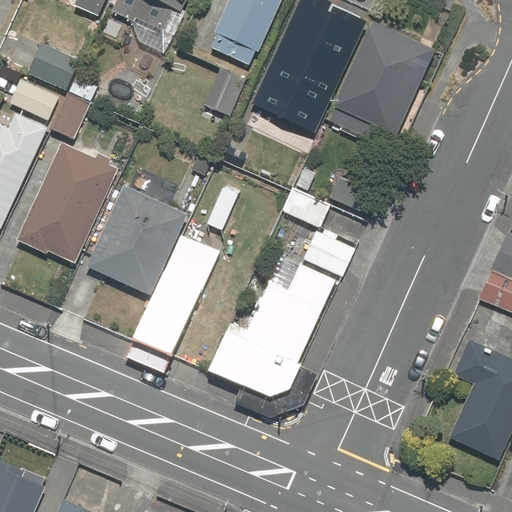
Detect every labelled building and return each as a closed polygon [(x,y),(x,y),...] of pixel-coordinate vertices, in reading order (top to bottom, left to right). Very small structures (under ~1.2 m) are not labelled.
[(190,0),(140,0),(168,12),(172,0),(190,0)] [(285,0),(231,0),(208,51),(254,72),(285,0)] [(368,21),(320,0),(299,0),(265,78),(330,107),(368,21)] [(442,55),(373,25),(333,115),(402,145),(442,55)] [(39,48),(24,81),(60,96),(74,64),(39,48)] [(4,108),(15,113),(46,127),(60,96),(24,81),(18,78),(4,108)] [(96,90),(76,81),(52,133),(71,142),(96,90)] [(0,244),(0,245),(52,129),(46,127),(15,113),(7,132),(0,128),(0,244)] [(16,245),(71,270),(114,174),(59,149),(16,245)] [(83,269),(150,299),(179,234),(186,217),(119,187),(83,269)] [(292,188),(280,213),(321,233),(333,208),(292,188)] [(326,241),(283,223),(270,255),(313,272),(326,241)] [(511,229),(504,226),(471,302),(511,320),(511,229)] [(150,299),(128,349),(171,368),(222,253),(179,234),(150,299)] [(307,274),(265,257),(254,284),(238,278),(215,335),(195,327),(179,368),(255,399),(307,274)] [(511,442),(511,364),(463,341),(447,375),(473,388),(446,444),(499,470),(511,442)] [(91,511),(58,499),(52,511),(91,511)]
